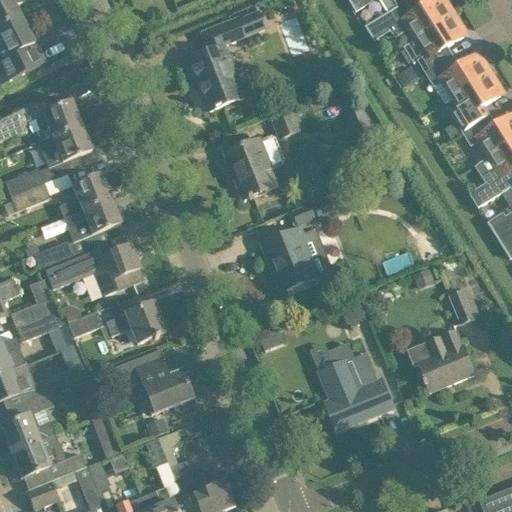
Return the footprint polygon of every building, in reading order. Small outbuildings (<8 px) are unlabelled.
[(0,0),(0,27),(17,19),(12,9),(29,1),(29,0),(0,0)] [(393,0),(399,8),(399,9),(410,2),(411,3),(414,0),(347,0),(356,14),(371,4),(368,0),(369,0),(393,0)] [(410,30),(417,41),(455,18),(446,4),(443,6),(440,0),(418,14),(411,3),(410,2),(399,9),(399,8),(366,29),(374,43),(390,32),(395,40),(410,30)] [(227,27),(234,43),(264,31),(257,14),(227,27)] [(17,19),(0,27),(0,82),(2,87),(45,65),(34,45),(33,45),(19,18),(17,19)] [(419,63),(427,76),(448,63),(442,53),(464,39),(460,33),(463,31),(455,18),(417,41),(427,58),(419,63)] [(192,81),(195,80),(209,114),(223,108),(225,111),(240,106),(238,102),(244,99),(223,48),(188,62),(190,66),(187,68),(192,81)] [(443,83),(454,100),(491,76),(483,63),(480,65),(476,59),(454,73),(448,63),(427,76),(435,89),(443,83)] [(319,81),(341,88),(345,72),(323,66),(319,81)] [(418,81),(411,69),(398,77),(405,89),(418,81)] [(456,122),(464,135),(485,122),(478,111),(500,98),(497,92),(500,90),(491,76),(454,100),(461,111),(452,116),(456,122)] [(36,135),(40,145),(81,128),(71,104),(35,118),(41,133),(36,135)] [(27,109),(0,122),(0,144),(25,134),(22,126),(32,122),(27,109)] [(272,117),(281,142),(302,135),(293,109),(272,117)] [(347,119),(360,152),(378,144),(365,111),(347,119)] [(480,142),(491,159),(511,145),(511,118),(491,132),(485,122),(464,135),(472,148),(480,142)] [(4,185),(10,199),(44,186),(67,177),(84,170),(79,158),(91,153),(81,128),(40,145),(38,146),(44,158),(48,170),(39,174),(38,171),(4,185)] [(259,143),(226,156),(245,202),(278,188),(271,172),(283,167),(285,162),(276,140),(272,138),(259,143)] [(480,209),(502,196),(511,190),(511,189),(511,188),(511,145),(491,159),(477,168),(488,186),(472,196),(480,209)] [(377,146),(371,154),(374,163),(384,165),(390,157),(387,148),(377,146)] [(59,209),(63,220),(110,201),(100,176),(72,188),(71,188),(77,202),(59,209)] [(44,186),(10,199),(12,203),(16,214),(50,200),(44,186)] [(488,226),(499,244),(511,235),(511,188),(511,189),(511,190),(511,216),(506,220),(503,217),(488,226)] [(336,197),(315,205),(320,219),(322,223),(322,224),(352,212),(345,193),(336,197)] [(40,272),(44,270),(94,251),(89,239),(120,226),(110,201),(63,220),(73,244),(69,246),(68,244),(34,257),(40,272)] [(12,203),(3,207),(7,217),(16,214),(12,203)] [(282,239),(263,247),(271,267),(276,265),(287,291),(305,284),(314,280),(333,272),(315,230),(302,236),(300,232),(282,239)] [(511,235),(499,244),(510,261),(511,259),(511,235)] [(94,251),(44,270),(53,291),(93,276),(102,299),(116,294),(142,283),(138,272),(139,271),(129,248),(115,254),(111,244),(94,251)] [(419,292),(436,286),(430,271),(414,277),(419,292)] [(0,321),(5,320),(0,306),(0,304),(19,297),(12,281),(0,285),(0,321)] [(466,292),(450,299),(462,327),(477,321),(475,316),(479,314),(469,292),(466,293),(466,292)] [(357,299),(338,307),(348,329),(367,321),(357,299)] [(16,331),(50,317),(57,314),(52,300),(10,317),(16,331)] [(152,306),(134,313),(125,317),(105,325),(111,340),(131,332),(137,347),(164,335),(152,306)] [(61,311),(67,326),(81,320),(78,311),(70,308),(61,311)] [(50,317),(16,331),(22,345),(63,328),(57,314),(50,317)] [(81,320),(67,326),(73,341),(103,329),(97,314),(81,320)] [(414,368),(419,367),(430,396),(475,377),(463,348),(457,333),(408,353),(414,368)] [(0,346),(0,375),(25,365),(15,341),(0,347),(0,346)] [(369,360),(367,356),(355,361),(348,346),(328,354),(334,369),(320,375),(336,413),(330,415),(338,433),(393,410),(382,382),(378,384),(373,370),(369,360)] [(102,372),(89,378),(95,395),(112,388),(115,395),(141,385),(154,416),(172,409),(172,410),(174,412),(175,413),(176,413),(178,414),(179,414),(181,414),(182,414),(184,413),(185,412),(186,411),(186,410),(187,409),(187,408),(187,406),(187,404),(186,403),(191,401),(180,375),(167,380),(160,363),(164,361),(160,352),(141,359),(103,375),(102,372)] [(25,365),(0,375),(0,403),(34,390),(25,365)] [(38,385),(43,397),(63,389),(76,383),(71,371),(38,385)] [(63,389),(43,397),(29,403),(34,416),(69,402),(63,389)] [(0,429),(10,455),(53,438),(54,437),(49,424),(34,430),(29,417),(0,429)] [(150,440),(167,433),(162,420),(145,426),(150,440)] [(59,480),(74,474),(85,470),(80,457),(65,463),(55,437),(54,437),(53,438),(10,455),(20,481),(54,468),(59,480)] [(166,437),(157,441),(166,464),(175,460),(166,437)] [(164,490),(141,500),(145,511),(174,511),(171,504),(169,499),(179,495),(169,471),(166,464),(157,441),(144,446),(154,470),(155,469),(164,490)] [(115,446),(102,452),(106,461),(119,456),(115,446)] [(195,460),(169,471),(179,495),(192,490),(195,496),(192,497),(198,511),(226,511),(235,509),(229,494),(228,490),(227,490),(225,484),(207,491),(195,460)] [(99,464),(86,469),(96,494),(108,488),(110,488),(99,464)] [(85,470),(74,474),(87,505),(90,511),(103,511),(99,500),(96,494),(86,469),(85,470)] [(50,483),(44,486),(26,493),(32,511),(35,511),(58,503),(50,483)] [(511,511),(511,489),(479,503),(482,511),(511,511)] [(115,510),(115,511),(145,511),(141,500),(115,510)]
